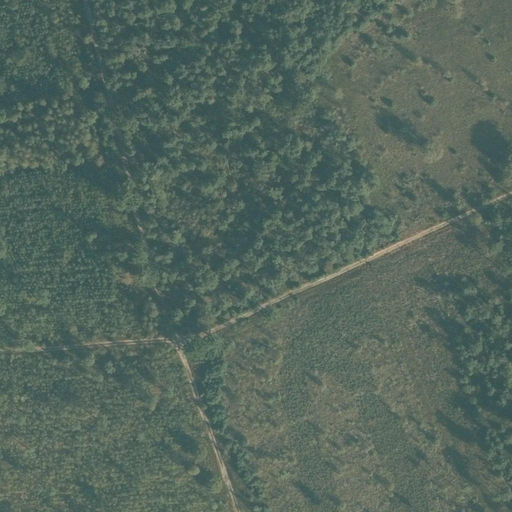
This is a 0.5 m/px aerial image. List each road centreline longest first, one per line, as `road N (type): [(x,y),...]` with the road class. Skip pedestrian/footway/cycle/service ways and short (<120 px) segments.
road 1 (track): [(511,192),(175,343)]
road 2 (track): [(175,343),(81,0)]
road 3 (track): [(175,343),(241,511)]
road 4 (track): [(0,353),(175,343)]
